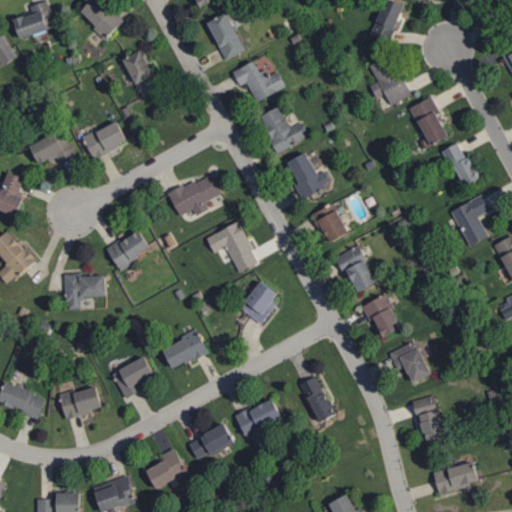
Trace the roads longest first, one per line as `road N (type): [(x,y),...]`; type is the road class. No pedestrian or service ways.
road 1 (residential): [(408,511),(366,380),(155,0)]
road 2 (residential): [(0,442),(53,457),(105,449),(333,322)]
road 3 (residential): [(225,128),(74,214)]
road 4 (residential): [(511,163),(449,46)]
